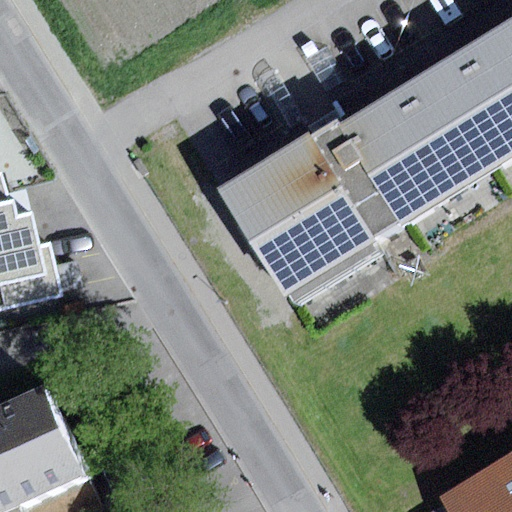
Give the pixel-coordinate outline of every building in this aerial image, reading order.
[(511,23),(228,193),(297,307),(379,257),(370,242),(511,157),(511,23)] [(328,47),(307,60),(327,93),(348,80),(328,47)] [(277,71),(254,84),(283,134),(306,121),(277,71)] [(0,196),(0,309),(59,297),(57,290),(80,285),(75,259),(52,263),(46,237),(28,241),(20,206),(3,210),(0,197),(0,196)] [(99,368),(80,377),(139,511),(159,503),(99,368)] [(0,412),(0,511),(28,511),(94,481),(53,389),(0,412)] [(511,511),(511,456),(444,499),(448,504),(452,511),(511,511)]
